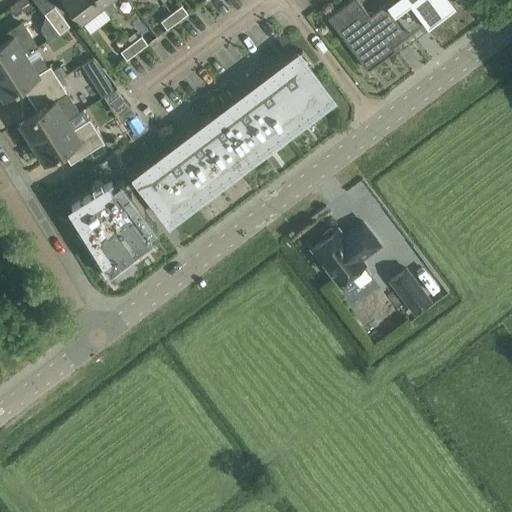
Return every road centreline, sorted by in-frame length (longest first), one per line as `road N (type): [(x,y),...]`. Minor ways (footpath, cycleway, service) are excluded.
road 1 (residential): [(378,125),(101,341)]
road 2 (residential): [(470,511),(398,419),(279,511)]
road 3 (residential): [(101,341),(0,178)]
road 4 (residential): [(268,0),(132,103)]
road 5 (residential): [(511,26),(378,125)]
road 6 (residential): [(378,125),(282,0)]
road 7 (residential): [(101,341),(0,413)]
